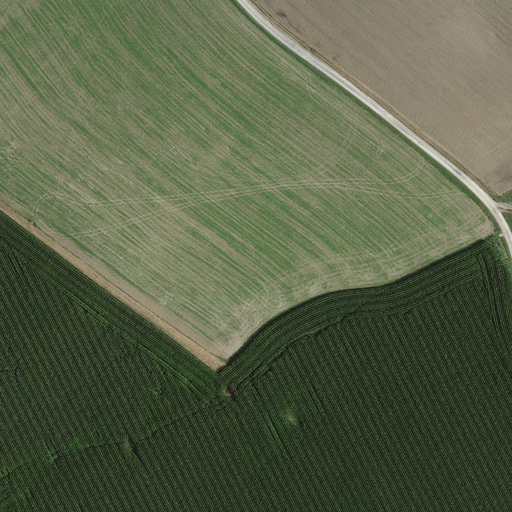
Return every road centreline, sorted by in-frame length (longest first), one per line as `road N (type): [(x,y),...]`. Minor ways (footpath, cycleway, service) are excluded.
road 1 (track): [(242,0),(468,182),(511,247)]
road 2 (track): [(244,373),(0,203)]
